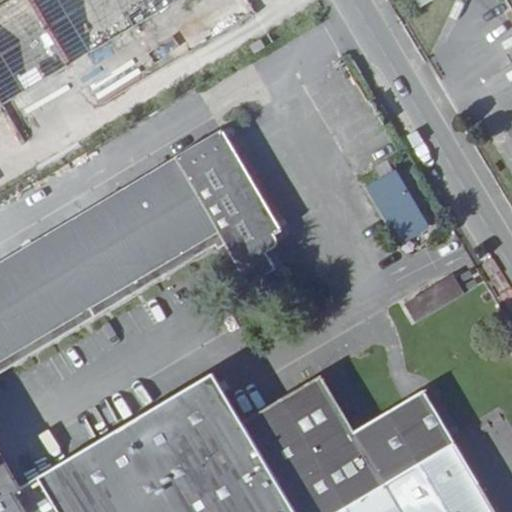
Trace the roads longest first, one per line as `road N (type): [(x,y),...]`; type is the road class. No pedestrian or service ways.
road 1 (unclassified): [(354,0),(511,264)]
road 2 (unknown): [(426,120),(483,0)]
